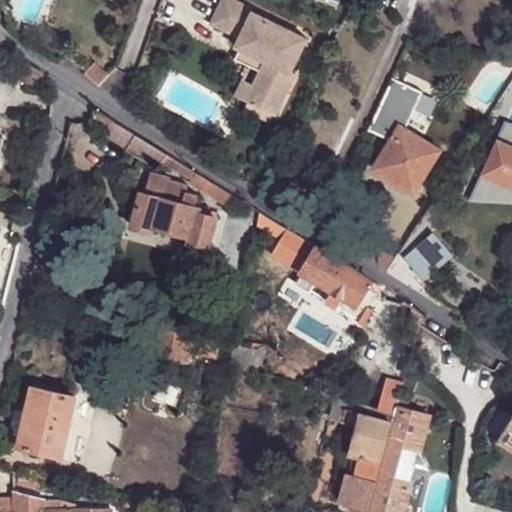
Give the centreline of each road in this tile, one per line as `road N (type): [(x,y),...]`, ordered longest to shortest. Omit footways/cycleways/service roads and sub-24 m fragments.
road 1 (residential): [(71,80),(511,356)]
road 2 (residential): [(0,374),(71,80)]
road 3 (unknown): [(460,511),(462,408),(417,369)]
